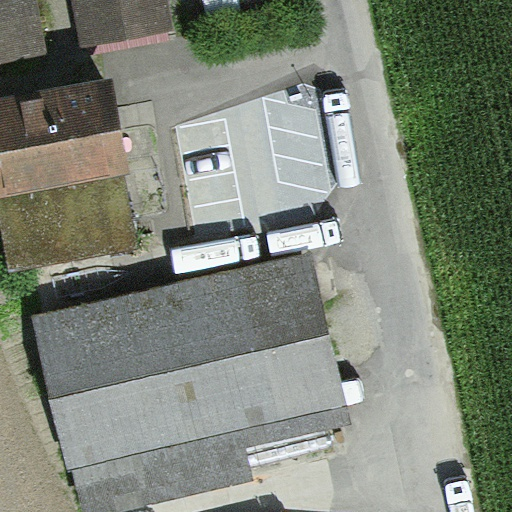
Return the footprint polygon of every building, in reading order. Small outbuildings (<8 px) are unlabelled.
[(37,0),(0,0),(0,60),(47,52),(37,0)] [(72,0),(81,47),(174,30),(168,0),(72,0)] [(282,0),(202,0),(206,16),(283,0),(282,0)] [(114,77),(0,98),(0,198),(122,177),(132,175),(114,77)] [(122,177),(0,198),(0,210),(10,271),(134,250),(122,177)] [(312,252),(33,316),(67,469),(73,468),(347,405),(312,252)] [(352,426),(347,405),(73,468),(83,511),(113,511),(255,479),(248,448),(352,426)]
